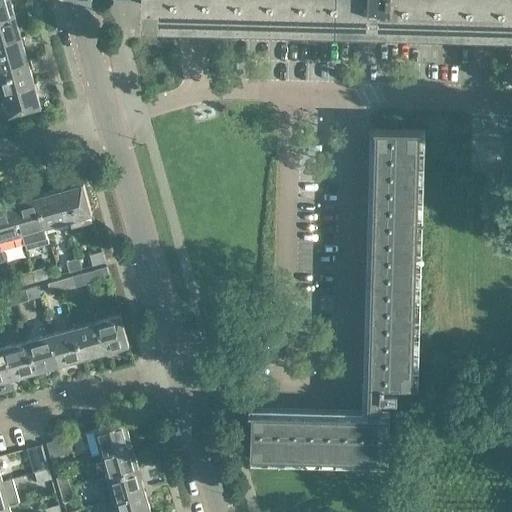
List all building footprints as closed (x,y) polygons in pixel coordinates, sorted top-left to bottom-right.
[(0,0),(0,17),(15,14),(10,0),(0,0)] [(511,0),(143,0),(144,5),(145,5),(159,5),(159,6),(161,6),(161,5),(175,6),(177,6),(191,6),(191,7),(193,7),(193,6),(207,7),(209,7),(223,7),(223,8),(225,8),(225,7),(239,8),(241,8),(255,8),(255,9),(257,9),(257,8),(271,9),(273,9),(287,9),(289,9),(303,9),(303,10),(305,10),(305,9),(319,10),(321,10),(336,10),(336,11),(408,13),(408,12),(420,13),(424,13),(438,13),(438,14),(440,14),(440,13),(454,14),(456,14),(470,14),(472,14),(486,14),(486,15),(488,15),(488,14),(502,15),(504,15),(511,15),(511,0)] [(0,42),(21,37),(15,14),(0,17),(0,42)] [(21,37),(0,42),(0,68),(28,60),(21,37)] [(35,83),(28,60),(0,68),(0,84),(2,93),(35,83)] [(41,106),(35,83),(2,93),(9,115),(8,115),(9,116),(41,107),(41,106)] [(422,129),(374,128),(374,130),(376,130),(376,131),(377,131),(376,141),(376,148),(376,158),(375,158),(375,165),(376,165),(375,175),(375,182),(375,192),(374,192),(374,199),(375,199),(374,209),(374,216),(374,226),(373,226),(373,233),(374,233),(373,243),(373,250),(373,259),(372,259),(372,267),(373,267),(372,276),(372,284),(372,293),(371,301),(372,301),(371,310),(371,318),(371,327),(370,335),(371,335),(371,344),(370,344),(370,352),(370,361),(369,369),(370,369),(370,378),(369,378),(368,403),(368,409),(390,410),(391,384),(415,385),(415,383),(413,383),(420,131),(422,131),(422,129)] [(82,183),(60,189),(69,220),(91,214),(92,214),(83,182),(82,183)] [(69,220),(60,189),(37,196),(45,227),(69,220)] [(45,227),(37,196),(13,202),(22,233),(45,227)] [(22,233),(13,202),(0,206),(0,243),(2,249),(25,243),(22,233)] [(105,261),(102,251),(101,251),(101,252),(91,254),(90,254),(93,265),(105,261)] [(70,271),(82,268),(79,257),(78,258),(68,261),(68,260),(67,261),(70,271)] [(94,270),(95,271),(97,280),(98,280),(98,279),(108,277),(110,277),(107,266),(94,270)] [(34,270),(33,270),(36,281),(48,278),(45,267),(44,267),(44,268),(34,271),(34,270)] [(36,281),(33,270),(32,271),(22,274),(20,274),(23,284),(36,281)] [(72,276),(60,279),(63,290),(64,289),(74,286),(74,287),(75,286),(72,276)] [(63,290),(60,279),(48,283),(51,293),(52,293),(52,292),(62,290),(63,290)] [(26,289),(14,292),(17,303),(18,303),(17,302),(28,299),(28,300),(29,299),(26,289)] [(17,303),(14,292),(1,296),(4,306),(6,306),(5,306),(15,303),(16,303),(17,303)] [(119,314),(97,320),(105,351),(128,345),(129,345),(120,313),(119,314)] [(105,351),(97,320),(73,327),(82,358),(105,351)] [(82,358),(73,327),(50,333),(59,364),(82,358)] [(59,364),(50,333),(27,340),(36,371),(59,364)] [(36,371),(27,340),(4,347),(12,377),(36,371)] [(0,380),(12,377),(4,347),(0,347),(0,380)] [(248,410),(248,412),(252,412),(251,457),(253,457),(253,455),(323,457),(388,459),(388,460),(389,461),(391,413),(389,413),(389,415),(255,411),(248,410)] [(126,420),(94,429),(94,430),(95,430),(102,453),(132,445),(126,422),(126,420)] [(61,452),(58,440),(58,439),(47,442),(50,455),(61,452)] [(42,444),(27,448),(33,472),(48,468),(42,444)] [(139,468),(132,445),(102,453),(108,476),(139,468)] [(51,478),(48,468),(33,472),(34,473),(35,473),(38,482),(51,478)] [(145,491),(139,468),(108,476),(115,499),(145,491)] [(67,475),(56,477),(60,490),(71,487),(67,475)] [(13,478),(2,481),(0,481),(0,506),(9,505),(20,501),(13,478)] [(74,499),(71,487),(60,490),(66,511),(69,511),(77,510),(74,499)] [(151,511),(145,491),(115,499),(118,511),(151,511)]
